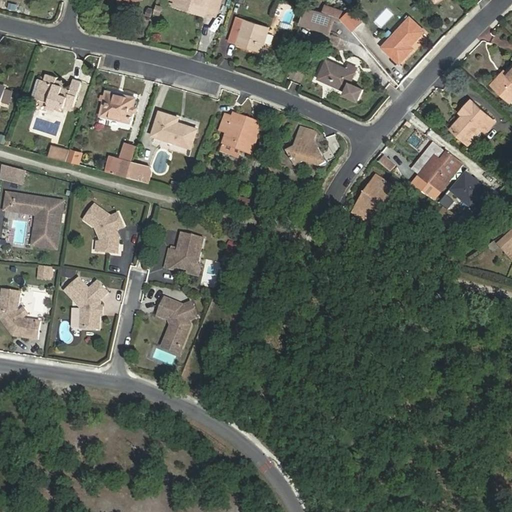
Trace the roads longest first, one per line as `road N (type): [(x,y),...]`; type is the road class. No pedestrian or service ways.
road 1 (track): [(511,291),(0,157)]
road 2 (residential): [(300,511),(262,453),(204,413),(121,382),(0,364)]
road 3 (residential): [(66,38),(201,69),(308,108),(371,142)]
road 4 (residential): [(371,142),(508,0)]
